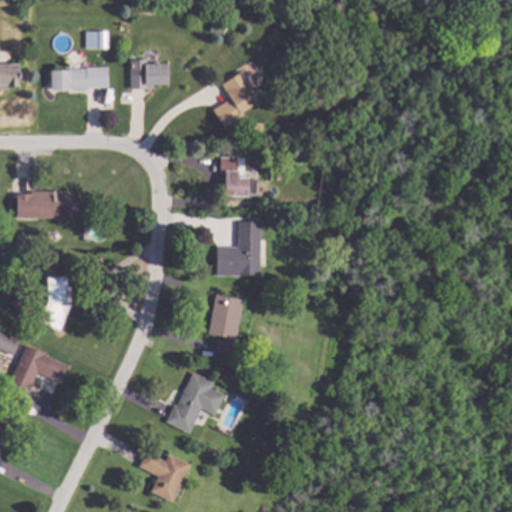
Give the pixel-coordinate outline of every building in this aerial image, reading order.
[(219,24),(218,33),(205,31),(206,22),(219,24)] [(105,49),(93,48),(93,31),(105,31),(105,49)] [(144,63),(164,63),(164,85),(150,85),(151,89),(127,89),(127,60),(144,60),(144,63)] [(17,87),(5,87),(5,91),(0,91),(0,63),(16,63),(17,87)] [(105,88),(83,88),(83,89),(67,89),(67,90),(48,90),(48,70),(83,69),(83,68),(105,67),(105,88)] [(250,87),(247,88),(256,101),(239,112),(241,116),(221,128),(210,110),(227,99),(218,84),(239,71),(250,87)] [(261,131),(249,131),(249,123),(260,122),(261,131)] [(235,171),(235,178),(245,178),(245,180),(255,180),(255,195),(245,195),(245,197),(222,197),(222,173),(217,173),(217,157),(235,157),(235,171)] [(68,191),(68,200),(76,209),(60,225),(53,218),(14,216),(15,193),(29,194),(29,189),(68,191)] [(257,266),(238,266),(231,266),(231,269),(213,269),(213,247),(227,247),(227,243),(236,243),(236,221),(257,221),(257,266)] [(64,287),(67,287),(68,305),(57,330),(37,321),(46,301),(44,277),(64,276),(64,287)] [(240,300),(232,344),(229,362),(211,358),(214,339),(226,341),(226,338),(205,334),(212,294),(240,300)] [(0,333),(17,341),(10,356),(0,351),(0,333)] [(43,355),(28,382),(30,383),(25,394),(6,384),(16,364),(21,367),(30,348),(43,355)] [(212,382),(209,388),(222,395),(212,416),(198,409),(186,434),(162,422),(171,404),(172,405),(181,387),(183,387),(190,372),(212,382)] [(0,418),(10,424),(0,444),(0,418)] [(163,461),(166,454),(187,464),(169,502),(148,491),(155,476),(136,466),(144,451),(163,461)]
